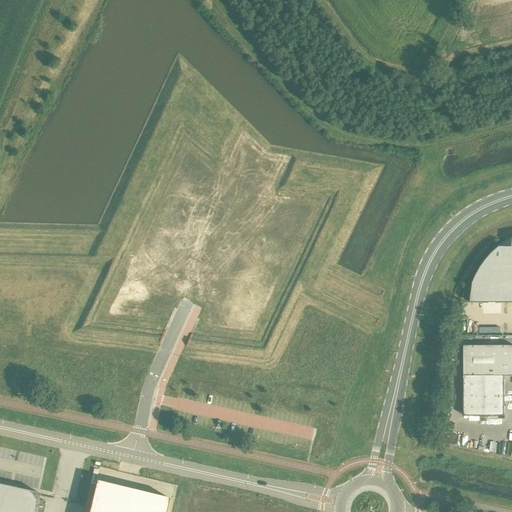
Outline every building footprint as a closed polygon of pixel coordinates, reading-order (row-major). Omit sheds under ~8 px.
[(511,246),(499,247),(491,254),(485,260),(480,268),(476,275),(472,283),(470,303),(511,302),(511,246)] [(464,376),(464,415),(505,415),(505,376),(511,376),(511,345),(464,346),(464,376)] [(97,481),(88,511),(165,511),(169,498),(97,481)] [(0,511),(35,511),(40,494),(0,484),(0,511)] [(39,501),(36,511),(43,511),(46,502),(39,501)]
